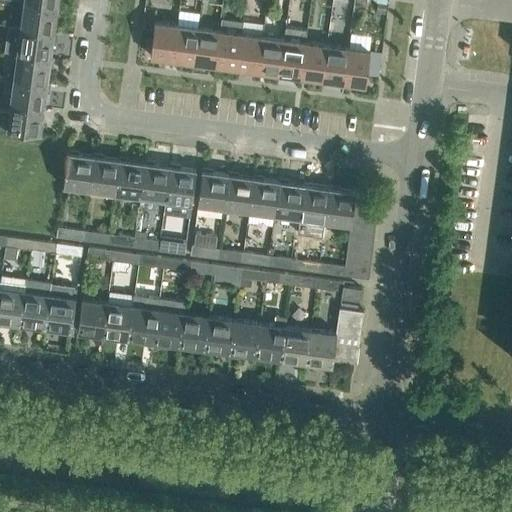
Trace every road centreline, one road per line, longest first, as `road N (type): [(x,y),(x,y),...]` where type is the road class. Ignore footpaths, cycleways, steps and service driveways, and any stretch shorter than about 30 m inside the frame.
road 1 (residential): [(418,152),(92,114),(105,0)]
road 2 (residential): [(0,364),(377,410)]
road 3 (residential): [(385,411),(418,152)]
road 4 (residential): [(418,152),(439,0)]
road 5 (residential): [(511,433),(385,411)]
